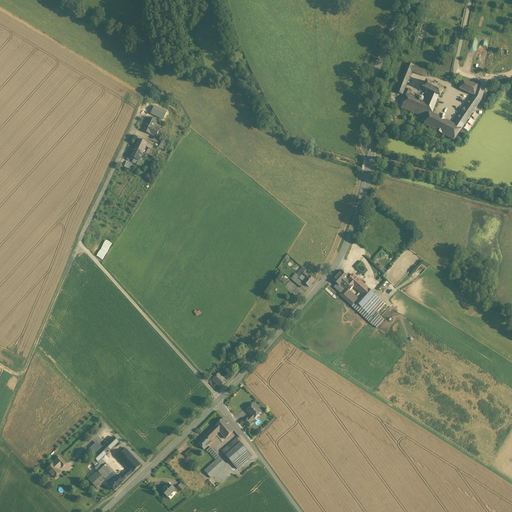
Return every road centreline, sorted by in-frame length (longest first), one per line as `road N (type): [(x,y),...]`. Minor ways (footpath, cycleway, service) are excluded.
road 1 (secondary): [(406,0),(371,93),(371,159),(344,249),(218,400)]
road 2 (unclassified): [(218,400),(79,240),(142,95)]
road 3 (track): [(511,482),(271,327)]
road 4 (track): [(0,8),(142,95),(154,68),(140,0)]
road 5 (track): [(79,240),(25,368),(17,374),(0,365)]
road 6 (secondary): [(218,400),(103,511)]
road 7 (unclassified): [(298,511),(218,400)]
